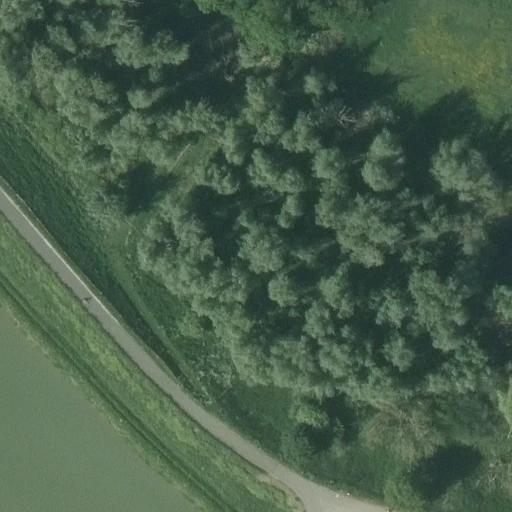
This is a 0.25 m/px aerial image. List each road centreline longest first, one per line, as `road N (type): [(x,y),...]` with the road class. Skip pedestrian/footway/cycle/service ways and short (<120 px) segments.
road 1 (unclassified): [(0,197),(161,382),(269,467),(329,501)]
road 2 (track): [(0,275),(166,455),(232,511)]
